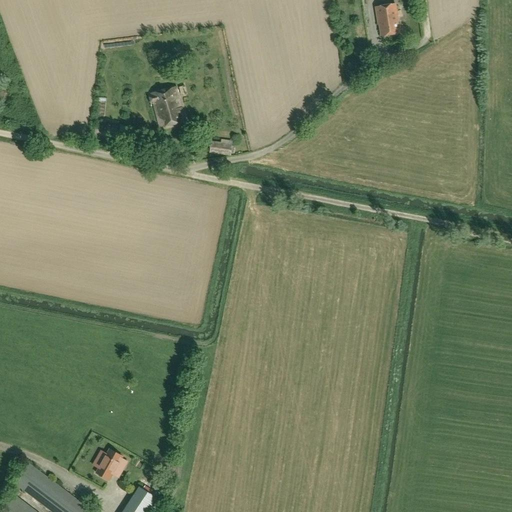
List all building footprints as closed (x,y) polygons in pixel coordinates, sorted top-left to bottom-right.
[(381,36),(399,33),(397,22),(398,21),(395,4),(375,7),(378,25),(379,24),(381,36)] [(399,15),(398,23),(409,23),(409,15),(399,15)] [(111,78),(112,59),(103,59),(102,78),(111,78)] [(185,122),(178,99),(179,98),(176,86),(151,93),(152,95),(150,96),(152,104),(154,103),(161,128),(185,122)] [(130,141),(132,127),(120,125),(118,139),(130,141)] [(221,144),(211,143),(210,151),(230,154),(232,142),(222,141),(221,144)] [(106,455),(96,473),(109,480),(119,463),(106,455)] [(91,511),(92,511),(29,464),(14,483),(52,511),(91,511)] [(122,511),(154,511),(161,501),(139,487),(122,511)] [(0,511),(36,511),(14,495),(0,511)]
